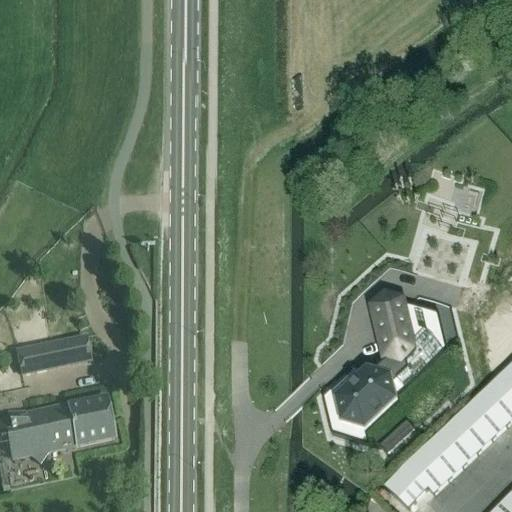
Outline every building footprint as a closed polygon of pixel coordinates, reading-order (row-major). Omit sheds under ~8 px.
[(328,187),(335,173),(343,173),(346,166),(343,160),(336,160),(331,167),(324,167),(317,181),(320,188),(328,187)] [(351,372),(338,384),(321,400),(330,437),(368,448),(365,437),(398,406),(398,401),(447,355),(438,318),(403,308),(402,305),(384,300),(371,312),(382,360),(383,365),(385,365),(373,377),(351,372)] [(92,364),(87,337),(15,352),(21,379),(92,364)] [(511,367),(405,468),(432,497),(511,422),(511,367)] [(105,399),(65,408),(25,416),(25,413),(7,413),(8,420),(10,429),(9,430),(10,434),(11,434),(16,441),(9,447),(12,462),(26,459),(28,457),(40,466),(48,454),(114,441),(105,399)] [(20,485),(34,485),(35,467),(21,467),(20,485)] [(511,511),(511,494),(494,511),(511,511)]
